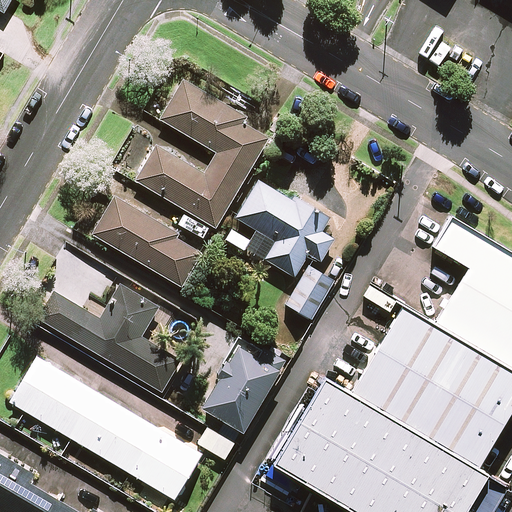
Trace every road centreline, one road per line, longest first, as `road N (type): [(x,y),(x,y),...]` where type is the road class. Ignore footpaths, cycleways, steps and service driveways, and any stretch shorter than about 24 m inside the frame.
road 1 (unclassified): [(511,161),(240,0)]
road 2 (residential): [(0,207),(123,0)]
